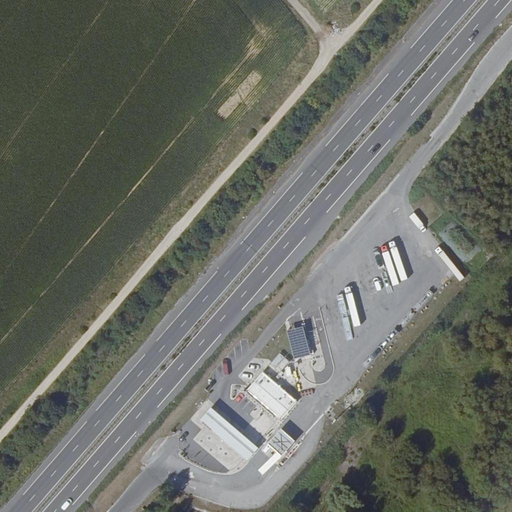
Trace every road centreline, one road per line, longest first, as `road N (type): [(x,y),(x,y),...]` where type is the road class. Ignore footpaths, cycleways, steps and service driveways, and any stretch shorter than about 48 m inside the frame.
road 1 (trunk): [(56,511),(503,0)]
road 2 (trunk): [(468,0),(22,511)]
road 3 (track): [(0,436),(376,0)]
road 4 (trunk): [(406,180),(511,52)]
